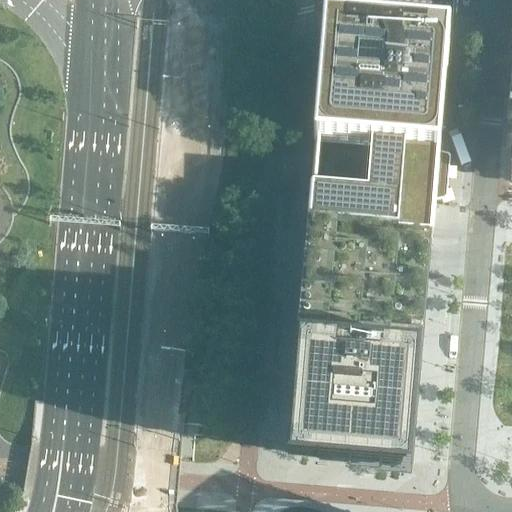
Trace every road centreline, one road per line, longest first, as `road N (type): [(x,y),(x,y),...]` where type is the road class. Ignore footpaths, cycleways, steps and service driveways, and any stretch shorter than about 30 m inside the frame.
road 1 (secondary): [(147,511),(163,359),(186,243),(208,14)]
road 2 (residential): [(499,2),(461,465),(466,493)]
road 3 (secondary): [(98,92),(68,449)]
